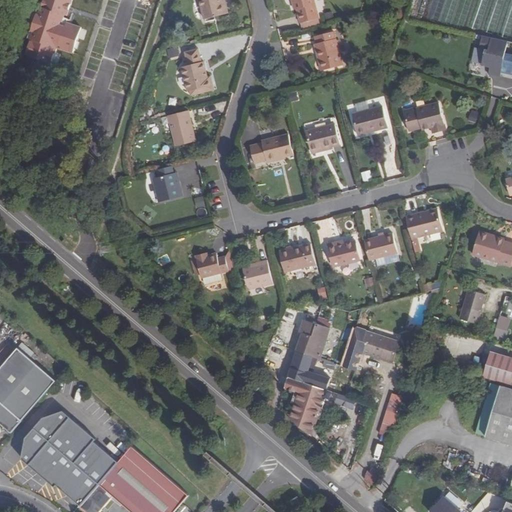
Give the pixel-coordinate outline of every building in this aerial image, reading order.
[(221,4),(219,0),(198,0),(204,22),(227,16),(224,3),(221,4)] [(295,7),(296,13),(299,24),(317,19),(312,0),(289,0),(292,8),(295,7)] [(416,0),(410,16),(421,20),(427,0),(416,0)] [(445,0),(433,0),(427,20),(437,24),(445,0)] [(447,0),(440,22),(450,25),(458,0),(447,0)] [(471,0),(461,0),(452,25),(462,29),(471,0)] [(475,0),(467,26),(478,30),(488,0),(475,0)] [(504,0),(491,0),(482,30),(494,34),(504,0)] [(511,0),(508,0),(497,35),(509,38),(511,27),(511,0)] [(299,24),(301,31),(319,26),(317,19),(299,24)] [(318,54),(315,55),(320,73),(341,68),(332,33),(314,38),(316,46),(318,54)] [(505,41),(480,36),(477,49),(483,50),(480,65),(489,67),(487,74),(499,76),(499,75),(500,72),(511,74),(511,55),(502,53),(505,41)] [(168,49),(170,58),(179,56),(177,47),(168,49)] [(203,73),(205,72),(203,63),(201,63),(198,51),(185,54),(188,67),(182,68),(188,93),(213,87),(211,80),(208,81),(205,82),(203,73)] [(431,125),(432,127),(433,133),(446,130),(440,103),(417,109),(417,110),(414,111),(415,114),(406,117),(409,131),(423,127),(431,125)] [(382,107),(352,114),(357,133),(371,129),(371,132),(388,128),(382,107)] [(415,114),(414,111),(413,108),(404,110),(406,117),(415,114)] [(196,143),(187,111),(168,116),(176,148),(196,143)] [(334,125),(306,132),(311,153),(340,146),(334,125)] [(279,160),(285,158),(293,156),(288,137),(262,144),(268,166),(280,163),(279,160)] [(176,188),(173,176),(171,167),(157,171),(159,178),(154,179),(160,203),(183,197),(181,187),(176,188)] [(441,232),(436,211),(405,219),(410,240),(441,232)] [(511,266),(511,263),(511,244),(505,242),(491,238),(492,235),(480,232),(473,254),(511,266)] [(374,259),(397,254),(393,234),(363,241),(368,261),(374,259)] [(335,246),(335,243),(327,245),(332,268),(359,262),(354,242),(343,244),(335,246)] [(310,244),(279,252),(284,272),(315,264),(310,244)] [(202,277),(219,272),(227,270),(223,256),(217,258),(215,253),(207,255),(206,252),(194,255),(195,258),(199,274),(200,277),(202,277)] [(399,261),(397,254),(374,259),(376,266),(399,261)] [(255,265),(251,267),(242,269),(248,288),(272,282),(266,259),(254,262),(255,265)] [(221,279),(219,272),(202,277),(204,284),(221,279)] [(368,287),(376,285),(374,277),(366,279),(368,287)] [(319,287),(321,299),(328,298),(327,286),(319,287)] [(483,294),(467,290),(463,307),(479,312),(483,294)] [(334,326),(336,321),(321,318),(319,323),(334,326)] [(312,336),(316,325),(312,324),(303,321),(300,332),(302,333),(312,336)] [(313,356),(317,358),(320,359),(329,329),(319,326),(316,325),(312,336),(302,333),(296,351),(313,356)] [(398,363),(404,339),(368,330),(362,354),(398,363)] [(503,343),(506,333),(495,330),(492,340),(503,343)] [(0,425),(13,436),(58,384),(20,350),(0,374),(0,425)] [(307,373),(313,356),(296,351),(290,368),(307,373)] [(484,377),(502,382),(511,384),(511,358),(491,353),(484,377)] [(312,374),(317,358),(313,356),(307,373),(290,368),(289,372),(306,377),(308,377),(309,377),(311,376),(312,374)] [(333,369),(335,364),(333,363),(321,359),(320,362),(323,363),(322,365),(333,369)] [(312,385),(320,387),(327,390),(330,378),(316,374),(312,385)] [(290,417),(311,435),(320,408),(313,406),(320,387),(312,385),(288,377),(284,388),(297,394),(290,417)] [(511,384),(502,382),(486,436),(511,443),(511,384)] [(381,430),(392,434),(401,410),(390,406),(381,430)] [(57,488),(82,509),(120,465),(96,444),(97,442),(65,413),(45,420),(27,441),(23,461),(56,490),(57,488)] [(178,511),(190,498),(133,449),(120,465),(82,509),(81,510),(83,511),(103,511),(114,499),(129,511),(178,511)] [(461,511),(444,496),(430,511),(431,511),(461,511)] [(511,511),(511,502),(506,500),(501,511),(511,511)]
